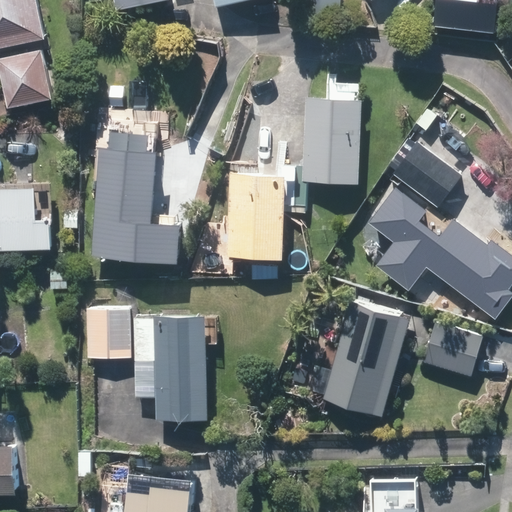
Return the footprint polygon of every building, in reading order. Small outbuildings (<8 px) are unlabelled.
[(0,0),(0,44),(51,34),(43,0),(0,0)] [(352,0),(323,0),(322,17),(351,18),(352,0)] [(2,56),(13,105),(59,95),(48,46),(2,56)] [(295,162),(293,209),(303,209),(304,177),(357,180),(362,96),(306,93),(302,162),(295,162)] [(95,193),(90,252),(147,257),(155,151),(166,152),(168,112),(104,107),(104,111),(101,144),(98,143),(95,193)] [(397,170),(443,204),(468,171),(422,137),(397,170)] [(231,167),(226,252),(281,256),(284,208),(292,208),(295,162),(282,161),(282,170),(231,167)] [(57,180),(0,182),(0,244),(60,241),(57,180)] [(424,256),(501,313),(511,299),(511,233),(507,229),(500,238),(498,236),(495,240),(457,211),(424,256)] [(263,262),(263,274),(282,275),(282,263),(263,262)] [(54,268),(54,287),(71,287),(72,268),(54,268)] [(313,382),(328,386),(325,395),(385,411),(413,312),(353,295),(338,348),(323,344),(313,382)] [(91,306),(92,355),(135,355),(134,306),(91,306)] [(162,314),(140,314),(142,394),(162,393),(162,415),(216,414),(214,309),(162,310),(162,314)] [(427,358),(476,373),(488,332),(440,318),(427,358)] [(0,486),(16,486),(13,437),(0,437),(0,486)] [(161,475),(196,478),(197,461),(163,458),(161,475)] [(196,511),(199,483),(160,480),(159,489),(134,487),(131,511),(196,511)] [(416,511),(416,483),(375,484),(370,484),(370,504),(370,511),(416,511)]
